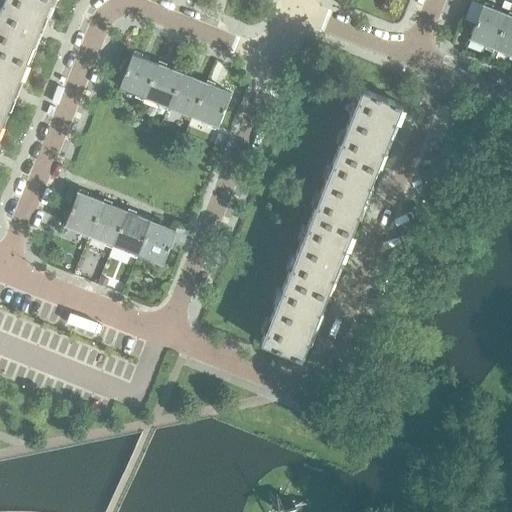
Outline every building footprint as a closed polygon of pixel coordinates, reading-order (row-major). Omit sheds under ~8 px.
[(2,0),(0,7),(0,50),(27,61),(50,0),(2,0)] [(469,38),(494,48),(507,14),(483,4),(469,38)] [(494,48),(511,55),(511,16),(507,14),(494,48)] [(0,124),(2,125),(27,61),(0,50),(0,124)] [(119,86),(144,96),(157,63),(132,53),(119,86)] [(144,96),(169,106),(182,73),(157,63),(144,96)] [(169,106),(193,115),(206,82),(182,73),(169,106)] [(206,82),(193,115),(216,125),(230,92),(206,82)] [(336,151),(377,167),(402,104),(361,87),(336,151)] [(217,131),(212,143),(220,146),(225,135),(217,131)] [(352,231),(364,199),(377,167),(336,151),(310,215),(352,231)] [(65,224),(89,234),(103,201),(78,191),(65,224)] [(89,234),(114,244),(127,210),(103,201),(89,234)] [(114,244),(138,253),(151,220),(127,210),(114,244)] [(326,295),(339,263),(352,231),(310,215),(285,278),(326,295)] [(175,230),(151,220),(138,253),(162,263),(168,248),(180,252),(190,229),(177,225),(175,230)] [(109,276),(106,284),(115,287),(118,280),(109,276)] [(326,295),(285,278),(260,342),(301,358),(326,295)] [(277,511),(295,511),(300,505),(285,496),(276,511),(277,511)]
